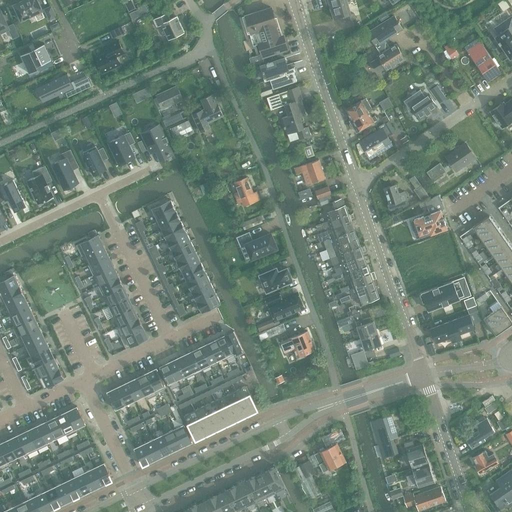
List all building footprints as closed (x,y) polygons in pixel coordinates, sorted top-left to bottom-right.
[(42,11),(37,0),(25,0),(14,5),(21,21),(42,11)] [(505,0),(503,0),(498,4),(502,10),(508,5),(505,0)] [(349,2),(331,8),(334,20),(345,17),(347,22),(357,19),(355,13),(353,14),(349,2)] [(98,6),(76,16),(84,31),(105,21),(98,6)] [(56,17),(51,7),(45,10),(49,20),(56,17)] [(271,8),(246,16),(252,35),(257,33),(260,43),(259,43),(263,54),(250,58),(253,65),(265,61),(263,57),(287,49),(283,36),(280,37),(279,37),(278,35),(278,33),(278,31),(277,29),(276,27),(275,26),(276,25),(271,8)] [(138,10),(130,14),(133,20),(141,16),(141,15),(138,10)] [(8,27),(1,11),(0,11),(0,31),(1,34),(9,31),(13,39),(19,36),(13,25),(8,27)] [(386,12),(378,17),(381,21),(388,17),(386,12)] [(157,27),(161,25),(168,40),(184,33),(177,17),(170,20),(167,15),(154,21),(157,27)] [(252,33),(246,16),(245,16),(244,17),(247,25),(247,26),(250,35),(251,35),(252,35),(252,33)] [(379,58),(372,62),(378,73),(385,68),(386,70),(405,59),(400,52),(401,52),(400,51),(396,44),(390,48),(385,41),(403,30),(394,16),(367,33),(375,47),(380,44),(385,52),(377,56),(379,58)] [(511,18),(511,17),(499,26),(504,32),(496,38),(499,42),(498,42),(500,45),(501,44),(511,58),(511,57),(511,18)] [(121,27),(110,32),(113,38),(124,33),(121,27)] [(107,53),(96,59),(102,73),(121,65),(117,56),(124,53),(118,40),(104,47),(107,53)] [(488,81),(488,82),(491,80),(492,80),(499,75),(502,73),(480,41),(479,42),(482,45),(470,54),(488,81)] [(450,43),(444,47),(452,59),(459,55),(450,43)] [(44,44),(21,55),(29,74),(39,70),(40,72),(54,65),(52,60),(44,44)] [(264,77),(263,78),(264,78),(265,81),(270,79),(273,89),(297,81),(293,72),(295,71),(294,68),(295,68),(295,67),(292,68),(291,64),(287,66),(285,58),(261,66),(263,74),(264,77)] [(67,73),(36,88),(39,87),(45,101),(43,102),(43,103),(74,88),(74,89),(66,93),(68,97),(92,86),(87,75),(71,83),(67,74),(67,73)] [(437,86),(430,91),(439,103),(446,98),(437,86)] [(157,96),(156,96),(162,109),(163,109),(171,105),(174,109),(173,110),(174,113),(171,114),(174,123),(183,119),(179,110),(176,103),(183,100),(177,87),(170,90),(157,96)] [(287,117),(282,118),(284,127),(284,129),(285,129),(287,135),(297,131),(299,140),(301,139),(309,137),(311,136),(310,134),(308,127),(303,129),(300,122),(302,121),(301,120),(300,118),(307,116),(301,99),(292,102),(291,99),(288,91),(267,98),(270,107),(271,110),(276,108),(285,105),(289,116),(287,117)] [(417,102),(411,106),(420,119),(437,107),(428,94),(425,97),(420,91),(413,96),(417,102)] [(217,103),(213,94),(201,100),(205,109),(202,110),(193,114),(199,127),(201,132),(210,128),(208,123),(211,121),(223,116),(217,103)] [(388,98),(380,103),(384,111),(392,106),(388,98)] [(361,101),(346,110),(349,115),(349,116),(350,119),(352,119),(353,120),(367,111),(371,109),(365,99),(361,101)] [(511,99),(505,104),(504,103),(491,112),(502,128),(511,120),(511,99)] [(351,123),(350,125),(352,128),(354,128),(357,133),(377,120),(375,116),(371,118),(368,112),(367,111),(353,120),(350,122),(351,123)] [(167,130),(167,131),(170,129),(176,141),(194,133),(188,120),(167,130)] [(360,143),(357,145),(360,154),(365,151),(365,152),(369,157),(384,148),(385,150),(385,151),(393,146),(386,135),(389,134),(390,135),(395,132),(389,122),(385,124),(379,127),(380,129),(359,142),(360,143)] [(151,153),(156,150),(160,158),(168,154),(168,155),(170,154),(169,153),(172,152),(174,155),(159,124),(160,127),(148,133),(143,136),(144,138),(149,150),(151,153)] [(125,135),(109,143),(119,165),(135,157),(130,146),(135,143),(130,132),(125,135)] [(360,143),(356,145),(360,155),(365,152),(365,151),(360,154),(357,145),(360,143)] [(466,144),(446,157),(456,172),(476,158),(466,144)] [(311,145),(302,148),(304,156),(314,153),(311,145)] [(103,161),(108,158),(103,148),(98,150),(96,146),(83,153),(87,162),(85,163),(89,170),(91,169),(93,175),(106,169),(103,161)] [(369,157),(370,159),(375,156),(376,156),(380,153),(385,151),(385,150),(384,148),(369,157)] [(72,170),(79,167),(70,150),(60,155),(63,160),(53,164),(65,189),(78,183),(72,170)] [(301,166),(294,168),(296,175),(303,173),(307,184),(312,182),(313,183),(325,179),(319,160),(301,166)] [(446,172),(445,171),(440,163),(427,172),(433,181),(446,172)] [(51,191),(48,184),(47,184),(46,181),(51,178),(45,166),(42,168),(44,173),(27,181),(38,204),(53,197),(51,191)] [(414,176),(409,179),(416,190),(421,186),(414,176)] [(247,177),(234,182),(238,192),(234,193),(238,203),(242,202),(244,206),(259,200),(256,192),(253,193),(247,177)] [(0,203),(9,199),(15,212),(26,206),(22,198),(26,196),(20,185),(17,187),(14,180),(0,186),(0,203)] [(206,183),(200,186),(204,194),(210,191),(206,183)] [(389,205),(387,206),(389,210),(403,206),(409,204),(407,200),(405,192),(399,194),(396,185),(384,189),(389,205)] [(328,187),(316,192),(319,199),(330,195),(331,195),(328,187)] [(307,191),(297,194),(299,199),(308,196),(307,191)] [(330,195),(319,199),(321,206),(330,203),(329,201),(332,200),(330,195)] [(432,199),(425,202),(427,207),(434,203),(435,204),(442,201),(441,200),(439,196),(432,199)] [(332,211),(326,213),(329,221),(335,219),(342,216),(348,214),(345,206),(344,206),(341,199),(331,203),(334,210),(332,211)] [(152,209),(157,219),(167,215),(176,210),(171,200),(162,204),(152,209)] [(157,219),(162,230),(172,225),(181,221),(176,210),(167,215),(157,219)] [(447,228),(443,218),(444,217),(444,216),(443,217),(441,210),(435,212),(430,214),(430,213),(429,213),(430,214),(425,216),(424,215),(424,216),(414,220),(420,235),(430,231),(431,235),(432,234),(447,228)] [(329,221),(316,226),(317,231),(324,228),(324,229),(331,226),(332,229),(338,227),(345,225),(351,222),(348,214),(342,216),(335,219),(329,221)] [(245,230),(262,222),(260,216),(242,223),(245,230)] [(474,229),(478,234),(494,223),(489,216),(490,216),(489,216),(473,227),(474,229)] [(162,230),(167,240),(177,235),(186,231),(181,221),(172,225),(162,230)] [(338,227),(332,229),(335,238),(341,236),(348,233),(354,231),(351,222),(345,225),(338,227)] [(494,223),(478,234),(483,241),(499,230),(494,223)] [(483,241),(488,248),(504,237),(499,230),(483,241)] [(140,232),(147,245),(149,244),(143,231),(140,232)] [(167,240),(172,250),(182,246),(191,241),(186,231),(177,235),(167,240)] [(330,240),(327,232),(327,231),(318,235),(321,243),(324,242),(330,240)] [(341,236),(335,238),(338,246),(357,239),(354,231),(348,233),(341,236)] [(256,240),(253,241),(249,232),(236,237),(240,247),(246,245),(252,259),(277,248),(271,234),(261,238),(256,240)] [(104,245),(98,235),(80,243),(76,245),(81,256),(85,254),(104,245)] [(504,237),(488,248),(493,255),(509,244),(504,237)] [(357,239),(338,246),(341,254),(360,247),(357,239)] [(330,240),(324,242),(326,249),(332,247),(330,240)] [(172,250),(177,261),(187,256),(196,252),(191,241),(182,246),(172,250)] [(427,247),(414,252),(419,263),(419,264),(420,263),(420,264),(421,268),(420,268),(421,269),(425,280),(437,276),(443,274),(450,271),(453,270),(453,269),(449,258),(448,258),(447,254),(447,253),(443,242),(443,241),(439,243),(433,245),(427,247)] [(511,248),(509,244),(493,255),(497,262),(511,251),(511,248)] [(109,256),(104,245),(85,254),(81,256),(82,256),(84,256),(88,265),(90,264),(109,256)] [(360,247),(341,254),(344,262),(349,260),(352,259),(355,258),(363,255),(360,247)] [(333,249),(328,251),(330,258),(336,256),(333,249)] [(150,253),(157,266),(159,265),(153,251),(150,253)] [(511,251),(497,262),(502,269),(511,262),(511,251)] [(177,261),(182,271),(191,266),(201,262),(196,252),(187,256),(177,261)] [(349,260),(344,262),(348,273),(356,270),(359,268),(367,265),(364,256),(363,255),(355,258),(352,259),(349,260)] [(114,266),(109,256),(90,264),(88,265),(93,276),(95,274),(114,266)] [(330,258),(333,265),(339,263),(336,256),(330,258)] [(182,271),(187,281),(196,277),(205,272),(201,262),(191,266),(182,271)] [(511,262),(502,269),(507,276),(511,272),(511,262)] [(267,292),(293,281),(287,269),(278,272),(276,268),(273,269),(271,263),(260,268),(262,274),(260,275),(267,292)] [(356,270),(348,273),(351,281),(370,274),(367,265),(359,268),(356,270)] [(119,276),(114,266),(95,274),(93,276),(98,286),(100,285),(119,276)] [(336,273),(332,275),(333,278),(334,278),(341,275),(343,274),(340,267),(335,269),(336,273)] [(160,273),(166,287),(169,285),(163,272),(160,273)] [(187,281),(192,291),(201,287),(210,282),(205,272),(196,277),(187,281)] [(370,274),(351,281),(354,289),(373,282),(370,274)] [(19,286),(14,275),(0,281),(0,295),(2,294),(19,286)] [(123,286),(119,276),(100,285),(98,286),(103,296),(105,295),(123,286)] [(464,278),(452,282),(452,283),(444,286),(444,285),(428,291),(429,291),(419,295),(423,304),(426,303),(428,310),(441,306),(442,306),(451,302),(458,299),(458,300),(471,295),(464,278)] [(192,291),(197,302),(206,297),(215,293),(210,282),(201,287),(192,291)] [(373,282),(354,289),(357,297),(376,290),(373,282)] [(24,296),(19,286),(2,294),(0,295),(0,296),(5,306),(7,305),(24,296)] [(128,297),(123,286),(105,295),(103,296),(108,306),(110,305),(128,297)] [(376,290),(357,297),(360,305),(379,298),(376,290)] [(170,294),(176,307),(179,306),(173,292),(170,294)] [(197,302),(202,312),(211,308),(221,303),(215,293),(206,297),(197,302)] [(279,293),(265,299),(268,306),(269,305),(275,320),(304,308),(297,293),(282,300),(279,293)] [(12,315),(29,306),(24,296),(7,305),(5,306),(9,316),(12,315)] [(133,307),(128,297),(110,305),(108,306),(113,317),(115,316),(133,307)] [(473,297),(464,301),(467,309),(477,305),(473,297)] [(34,317),(29,306),(12,315),(9,316),(14,326),(12,327),(17,325),(34,317)] [(476,306),(467,309),(469,314),(478,311),(476,306)] [(511,320),(502,306),(493,312),(505,329),(511,324),(511,320)] [(120,326),(138,317),(133,307),(115,316),(113,317),(118,326),(116,327),(116,328),(120,326)] [(350,309),(350,312),(347,313),(349,317),(360,313),(362,312),(361,310),(357,311),(355,307),(350,309)] [(484,318),(496,336),(505,329),(493,312),(484,318)] [(349,317),(340,320),(344,332),(357,327),(361,339),(378,334),(374,322),(372,322),(370,317),(363,320),(362,319),(360,313),(349,317)] [(454,320),(451,322),(457,340),(461,338),(459,333),(474,328),(469,315),(454,320)] [(22,335),(39,327),(34,317),(17,325),(12,327),(17,338),(22,335)] [(125,336),(143,327),(138,317),(120,326),(116,328),(121,338),(125,336)] [(272,320),(257,326),(260,332),(275,326),(272,320)] [(457,340),(451,322),(446,323),(431,329),(436,342),(451,336),(453,341),(457,340)] [(27,346),(44,337),(39,327),(22,335),(17,338),(20,337),(24,347),(27,346)] [(148,338),(143,327),(125,336),(121,338),(126,349),(130,347),(148,338)] [(244,353),(234,331),(225,335),(235,355),(234,355),(235,357),(244,353)] [(289,339),(281,342),(286,352),(294,349),(297,357),(298,357),(299,359),(305,357),(304,355),(303,354),(315,350),(308,331),(290,338),(289,339)] [(315,350),(303,354),(304,355),(316,350),(308,331),(289,338),(289,339),(290,338),(308,331),(315,350)] [(378,334),(361,339),(365,351),(382,345),(378,334)] [(235,355),(225,335),(217,339),(226,357),(225,357),(226,359),(234,355),(235,355)] [(49,348),(44,337),(27,346),(24,347),(25,347),(27,346),(31,355),(27,358),(29,357),(32,356),(40,352),(49,348)] [(226,357),(217,339),(209,343),(218,361),(225,357),(226,357)] [(218,361),(209,343),(201,347),(209,365),(210,364),(218,361)] [(432,343),(427,345),(431,356),(436,354),(432,343)] [(209,365),(201,347),(193,351),(201,368),(201,369),(202,371),(211,367),(210,364),(209,365)] [(398,347),(391,350),(393,357),(400,354),(398,347)] [(54,358),(49,348),(40,352),(32,356),(29,357),(27,358),(32,368),(34,367),(36,366),(45,362),(54,358)] [(201,368),(193,351),(185,355),(193,372),(194,372),(201,369),(201,368)] [(369,366),(363,351),(351,355),(357,370),(369,366)] [(193,372),(185,355),(177,359),(185,376),(186,379),(195,374),(194,372),(193,372)] [(41,376),(59,368),(54,358),(45,362),(36,366),(34,367),(32,368),(32,369),(34,368),(39,378),(41,376)] [(185,376),(177,359),(169,362),(177,380),(185,376)] [(177,380),(169,362),(160,367),(168,384),(177,380)] [(64,379),(59,368),(41,376),(39,378),(44,388),(47,387),(64,379)] [(166,388),(157,368),(147,373),(156,393),(157,393),(166,388)] [(156,393),(147,373),(137,378),(145,395),(145,396),(147,400),(158,395),(157,393),(156,393)] [(241,375),(230,380),(232,384),(243,379),(241,375)] [(145,395),(137,378),(127,383),(135,400),(145,396),(145,395)] [(220,385),(222,389),(232,384),(230,380),(220,385)] [(135,400),(127,383),(117,387),(126,405),(135,400)] [(220,385),(210,390),(212,394),(222,389),(220,385)] [(246,386),(235,391),(239,398),(247,416),(258,410),(250,393),(246,386)] [(126,405),(117,387),(107,392),(116,410),(126,405)] [(200,395),(201,399),(212,394),(210,390),(200,395)] [(235,391),(225,396),(229,403),(237,421),(247,416),(239,398),(235,391)] [(200,395),(189,400),(191,404),(201,399),(200,395)] [(225,396),(215,401),(218,408),(227,426),(237,421),(229,403),(225,396)] [(495,400),(492,396),(482,403),(484,406),(485,407),(495,400)] [(180,409),(191,404),(189,400),(179,405),(180,409)] [(215,401),(205,406),(208,413),(217,430),(227,426),(218,408),(215,401)] [(493,403),(485,408),(489,414),(497,408),(493,403)] [(205,406),(194,411),(198,418),(206,435),(217,430),(208,413),(205,406)] [(86,424),(77,407),(67,411),(76,429),(86,424)] [(76,429),(67,411),(58,416),(66,434),(76,429)] [(194,411),(184,416),(187,423),(196,441),(206,435),(198,418),(194,411)] [(66,434),(58,416),(48,421),(56,438),(66,434)] [(386,418),(371,422),(378,445),(393,440),(393,439),(398,437),(391,416),(386,418)] [(472,433),(465,437),(472,449),(485,441),(484,438),(495,431),(490,423),(487,418),(482,421),(475,425),(478,430),(472,434),(472,433)] [(504,418),(498,421),(503,429),(509,426),(504,418)] [(56,438),(48,421),(38,425),(46,443),(47,443),(56,438)] [(184,424),(174,429),(182,447),(192,442),(184,424)] [(46,443),(38,425),(28,430),(37,448),(38,450),(48,445),(47,443),(46,443)] [(174,429),(164,434),(173,452),(182,447),(174,429)] [(325,449),(337,444),(345,440),(342,434),(340,429),(320,438),(323,444),(325,449)] [(37,448),(28,430),(18,435),(27,453),(26,453),(27,455),(38,450),(37,448)] [(164,434),(154,439),(163,457),(173,452),(164,434)] [(27,453),(18,435),(9,440),(17,457),(26,453),(27,453)] [(154,439),(144,444),(153,461),(163,457),(154,439)] [(17,457),(9,440),(0,443),(0,446),(7,462),(8,462),(17,457)] [(393,440),(378,445),(381,453),(396,448),(393,440)] [(408,455),(403,457),(406,464),(410,463),(412,469),(428,464),(429,464),(423,444),(422,444),(414,447),(412,442),(404,444),(406,449),(408,455)] [(144,444),(134,448),(139,457),(143,466),(148,464),(148,463),(153,461),(144,444)] [(337,444),(325,449),(323,448),(320,449),(320,452),(314,455),(319,465),(323,473),(329,470),(346,462),(342,454),(341,451),(337,444)] [(7,462),(0,446),(0,470),(10,466),(8,462),(7,462)] [(483,452),(472,458),(476,465),(476,466),(480,474),(499,463),(494,455),(493,454),(489,456),(486,451),(483,452)] [(307,455),(297,460),(302,469),(306,478),(316,474),(311,464),(307,455)] [(321,472),(313,455),(309,457),(317,474),(321,472)] [(109,472),(104,463),(94,468),(103,485),(107,483),(108,483),(113,481),(109,472)] [(297,463),(292,466),(300,484),(305,482),(297,463)] [(412,469),(414,475),(407,477),(410,485),(417,482),(418,488),(434,483),(435,482),(429,464),(428,464),(412,469)] [(280,476),(278,472),(275,467),(265,472),(269,481),(274,490),(276,494),(286,489),(284,485),(280,476)] [(103,485),(94,468),(85,472),(93,490),(103,485)] [(511,470),(497,481),(501,488),(492,495),(501,508),(507,504),(510,507),(511,505),(511,470)] [(93,490),(85,472),(75,477),(83,495),(93,490)] [(269,481),(265,472),(265,473),(256,477),(256,476),(255,476),(260,486),(264,495),(266,498),(276,494),(274,490),(269,481)] [(260,486),(255,476),(245,481),(250,491),(255,500),(256,503),(266,498),(264,495),(260,486)] [(75,477),(65,482),(69,491),(74,500),(79,497),(83,495),(75,477)] [(250,491),(245,481),(246,482),(237,487),(236,485),(236,486),(240,495),(245,504),(246,508),(256,503),(255,500),(250,491)] [(65,482),(55,486),(64,504),(74,500),(69,491),(65,482)] [(64,504),(55,486),(46,491),(50,500),(54,509),(59,507),(59,506),(64,504)] [(240,495),(236,486),(226,490),(231,500),(235,509),(236,511),(237,511),(246,508),(245,504),(240,495)] [(446,501),(441,486),(414,496),(413,493),(403,497),(406,504),(416,501),(419,511),(446,501)] [(402,488),(392,491),(395,498),(400,496),(404,494),(402,488)] [(231,500),(226,490),(226,492),(217,496),(217,495),(216,495),(221,505),(224,511),(236,511),(235,509),(231,500)] [(46,491),(36,496),(43,511),(47,511),(54,509),(50,500),(46,491)] [(224,511),(221,505),(216,495),(211,497),(207,500),(211,509),(212,511),(224,511)] [(43,511),(36,496),(26,501),(31,511),(43,511)] [(212,511),(211,509),(207,500),(206,500),(207,501),(198,505),(198,504),(197,504),(200,511),(212,511)] [(31,511),(26,501),(16,505),(19,511),(31,511)] [(314,511),(335,511),(330,501),(314,509),(314,511)]
